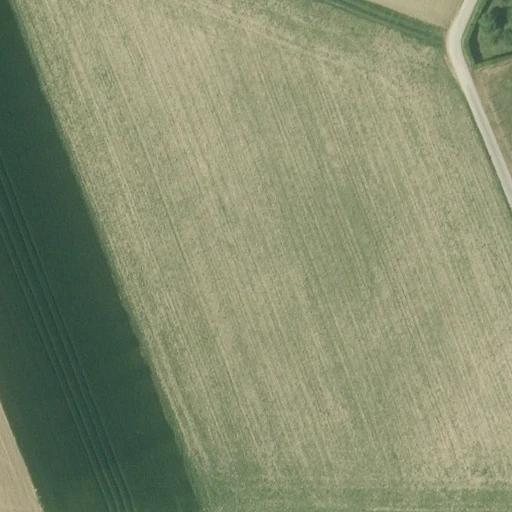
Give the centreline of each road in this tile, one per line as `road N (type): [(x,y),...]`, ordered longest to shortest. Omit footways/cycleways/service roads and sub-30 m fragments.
road 1 (unclassified): [(511,191),(452,45)]
road 2 (track): [(330,0),(452,45)]
